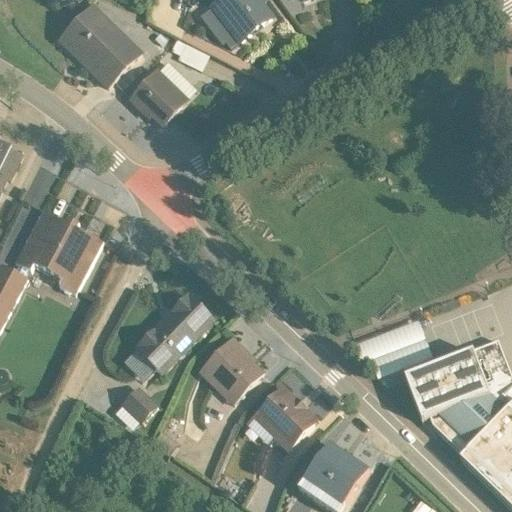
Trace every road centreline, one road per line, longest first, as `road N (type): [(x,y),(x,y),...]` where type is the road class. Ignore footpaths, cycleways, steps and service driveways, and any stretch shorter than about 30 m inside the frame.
road 1 (residential): [(474,511),(165,210)]
road 2 (residential): [(150,195),(480,0)]
road 3 (unclassified): [(69,392),(165,210)]
road 4 (residential): [(150,195),(56,106),(0,72)]
road 5 (unknown): [(250,507),(304,436),(335,375)]
road 6 (track): [(17,511),(69,392)]
